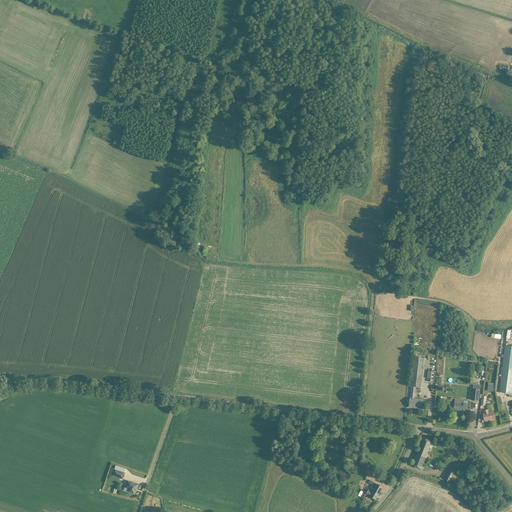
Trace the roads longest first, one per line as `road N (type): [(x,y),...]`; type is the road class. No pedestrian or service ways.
road 1 (unclassified): [(176,397),(420,427)]
road 2 (unclassified): [(0,389),(42,380),(176,397)]
road 3 (unclassified): [(176,397),(138,511)]
